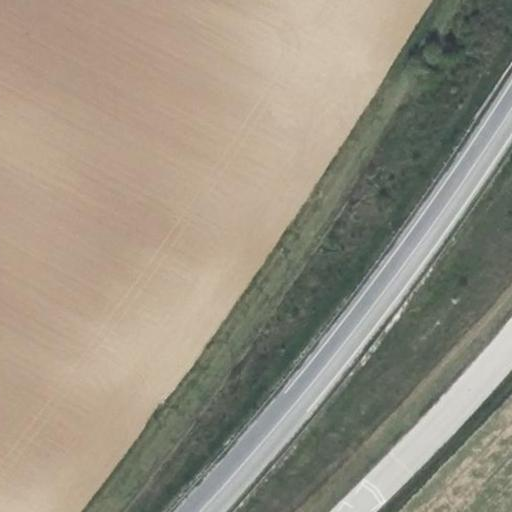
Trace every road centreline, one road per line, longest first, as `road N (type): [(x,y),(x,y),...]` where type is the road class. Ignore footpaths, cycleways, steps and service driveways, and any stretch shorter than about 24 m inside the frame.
road 1 (tertiary): [(199,511),(331,357),(511,108)]
road 2 (unclassified): [(511,347),(351,511)]
